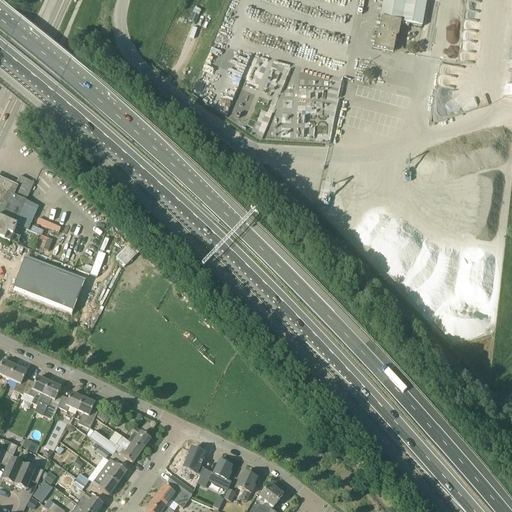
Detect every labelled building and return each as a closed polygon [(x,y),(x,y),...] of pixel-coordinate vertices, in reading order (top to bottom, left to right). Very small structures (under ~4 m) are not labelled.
[(382,0),(380,19),(381,19),(378,32),(376,32),(373,48),(393,52),(395,40),(397,41),(399,26),(408,27),(408,24),(422,27),(424,12),(425,0),(382,0)] [(246,85),(248,81),(259,85),(268,59),(252,53),(241,83),(246,85)] [(248,110),(238,107),(241,98),(235,96),(227,117),(244,122),(248,110)] [(0,212),(4,203),(3,202),(7,193),(11,195),(16,183),(0,176),(0,212)] [(0,240),(8,244),(15,226),(14,225),(32,183),(19,177),(16,183),(11,195),(7,193),(3,202),(4,203),(0,212),(0,240)] [(39,236),(35,247),(45,250),(48,239),(39,236)] [(128,246),(115,258),(125,267),(137,255),(128,246)] [(12,292),(71,315),(84,281),(25,258),(12,292)] [(8,381),(14,367),(3,362),(0,368),(0,377),(0,378),(8,381)] [(22,396),(29,382),(24,379),(26,373),(14,367),(8,381),(16,385),(13,392),(22,396)] [(42,397),(48,383),(37,378),(34,384),(29,382),(22,396),(20,400),(31,405),(33,399),(36,394),(42,397)] [(58,409),(63,398),(58,395),(60,389),(48,383),(42,397),(39,403),(48,408),(43,417),(52,422),(58,409)] [(77,413),(83,400),(71,394),(68,400),(63,398),(58,409),(67,413),(68,409),(77,413)] [(78,425),(89,431),(97,414),(92,411),(95,405),(83,400),(77,413),(82,415),(82,416),(78,425)] [(106,414),(100,410),(96,418),(101,421),(106,424),(111,418),(106,414)] [(9,426),(13,428),(18,419),(13,417),(9,426)] [(131,446),(141,453),(150,440),(134,428),(130,433),(132,435),(127,442),(131,446)] [(94,432),(94,433),(90,430),(86,437),(101,448),(107,441),(94,432)] [(131,446),(127,442),(121,439),(116,446),(118,448),(115,453),(132,465),(141,453),(131,446)] [(22,448),(35,454),(38,446),(25,440),(25,441),(22,448)] [(1,451),(0,453),(0,464),(2,466),(11,445),(5,443),(1,451)] [(11,461),(17,448),(11,445),(2,466),(7,468),(2,481),(14,486),(22,466),(11,461)] [(95,453),(105,460),(109,455),(99,447),(95,453)] [(194,479),(202,461),(201,460),(203,455),(191,449),(182,468),(189,471),(187,475),(194,479)] [(45,451),(42,457),(48,460),(51,454),(45,451)] [(73,466),(77,469),(81,464),(76,461),(73,466)] [(100,473),(107,478),(117,486),(126,473),(109,461),(100,473)] [(229,474),(231,468),(219,462),(211,480),(201,476),(195,488),(204,492),(209,482),(223,489),(226,482),(227,482),(230,474),(229,474)] [(37,485),(43,472),(23,464),(22,466),(14,486),(25,491),(30,482),(37,485)] [(43,481),(49,485),(55,478),(49,473),(43,481)] [(117,486),(107,478),(100,473),(91,486),(108,498),(117,486)] [(243,493),(240,499),(245,502),(252,488),(256,480),(243,474),(235,489),(243,493)] [(77,481),(85,487),(89,482),(80,475),(76,480),(77,481)] [(193,492),(180,483),(172,477),(167,484),(175,490),(177,492),(190,499),(193,492)] [(81,492),(85,487),(77,481),(73,486),(81,492)] [(271,511),(282,496),(269,486),(258,498),(265,504),(261,509),(264,511),(263,511),(271,511)] [(177,492),(174,496),(163,487),(154,500),(171,511),(173,511),(178,506),(182,509),(190,499),(177,492)] [(230,504),(235,494),(228,491),(223,500),(230,504)] [(51,511),(63,511),(53,504),(51,507),(40,499),(41,497),(35,493),(31,499),(38,504),(38,503),(48,511),(49,510),(51,511)] [(77,507),(83,511),(97,511),(102,506),(86,495),(82,499),(85,502),(80,508),(77,506),(77,507)] [(38,504),(31,499),(26,507),(33,511),(38,504)] [(145,511),(171,511),(154,500),(145,511)]
